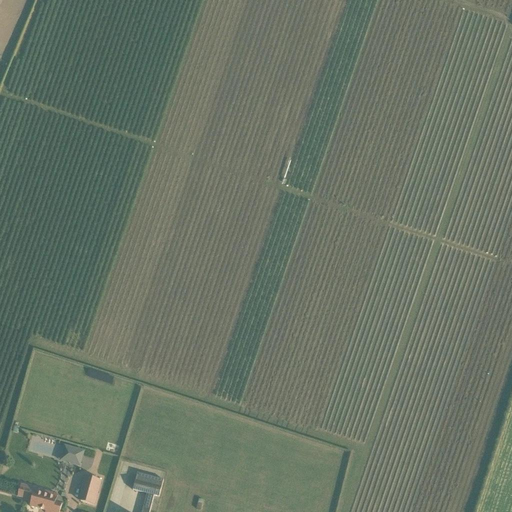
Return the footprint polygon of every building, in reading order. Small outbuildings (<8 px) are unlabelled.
[(112,383),(114,376),(88,370),(87,377),(112,383)] [(85,451),(79,450),(74,466),(80,468),(85,451)] [(101,481),(87,478),(81,502),(94,506),(101,481)] [(147,494),(154,496),(159,497),(162,487),(135,481),(133,490),(147,494)] [(18,497),(32,501),(30,507),(40,510),(41,511),(41,510),(43,511),(44,511),(46,511),(59,511),(62,503),(56,502),(57,499),(58,495),(35,489),(35,490),(21,486),(18,497)]
